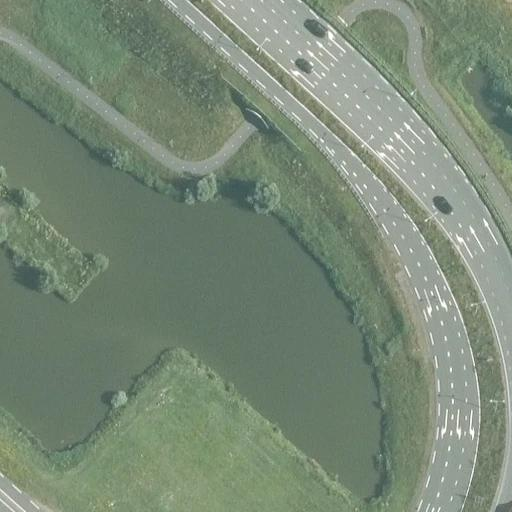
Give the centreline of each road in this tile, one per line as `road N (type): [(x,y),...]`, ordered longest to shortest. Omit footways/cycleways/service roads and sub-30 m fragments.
road 1 (secondary): [(177,0),(352,160),(423,258),(457,380),(455,448),(439,511)]
road 2 (secondary): [(511,304),(480,229),(448,181),(260,0)]
